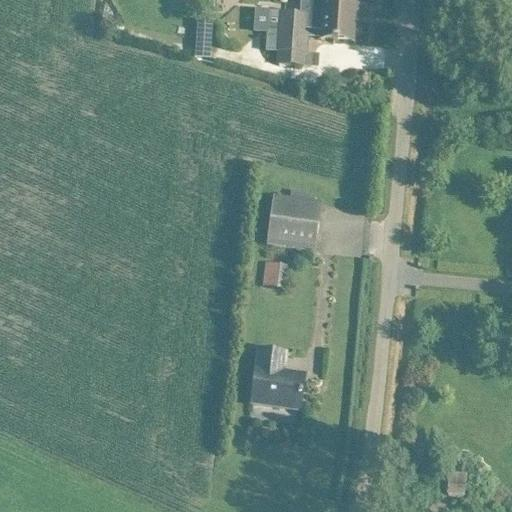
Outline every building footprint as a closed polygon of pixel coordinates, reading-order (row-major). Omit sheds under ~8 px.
[(355,0),(323,0),(320,42),(353,44),(355,0)] [(277,54),(276,68),(304,71),(305,69),(317,70),(318,57),(305,56),(308,18),(268,15),(265,53),(277,54)] [(273,199),(266,247),(267,247),(266,256),(287,259),(288,250),(314,254),(321,205),(315,204),(316,196),(291,193),(290,201),(273,199)] [(288,269),(266,266),(263,289),(285,292),(288,269)] [(303,380),(284,378),(283,378),(286,357),(259,353),(252,406),(299,412),(303,380)] [(466,478),(450,476),(448,497),(464,499),(466,478)]
